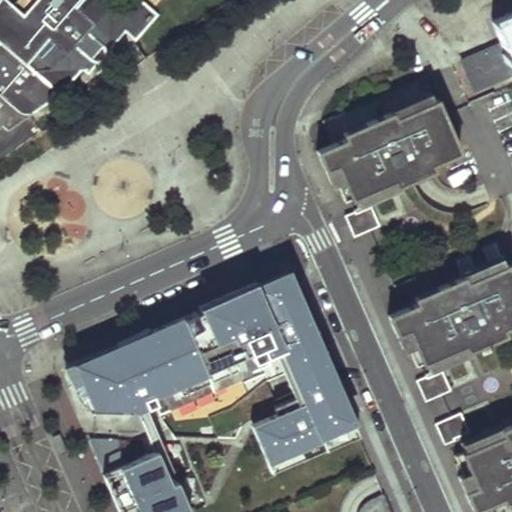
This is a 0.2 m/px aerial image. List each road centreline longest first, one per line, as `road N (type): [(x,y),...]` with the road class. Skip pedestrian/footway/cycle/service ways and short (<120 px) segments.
road 1 (residential): [(271,209),(300,213),(309,224),(437,511)]
road 2 (residential): [(0,343),(227,241),(271,209)]
road 3 (residential): [(271,209),(271,124),(293,79),(388,0)]
road 4 (residential): [(72,511),(32,422),(8,398)]
road 5 (residential): [(8,398),(10,432),(48,511)]
